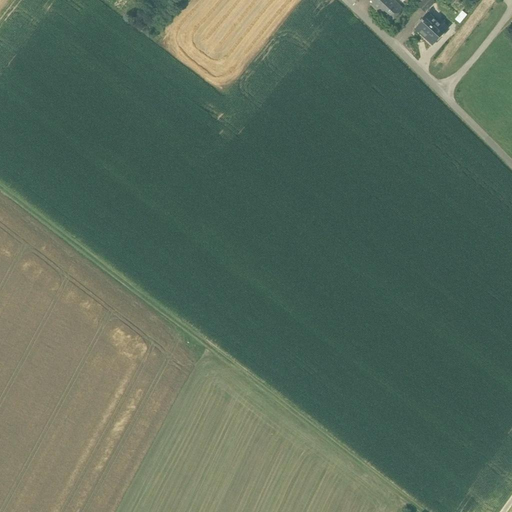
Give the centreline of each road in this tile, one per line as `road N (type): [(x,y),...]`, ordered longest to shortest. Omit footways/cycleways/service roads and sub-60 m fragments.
road 1 (track): [(416,511),(0,186)]
road 2 (unclassified): [(348,0),(511,164)]
